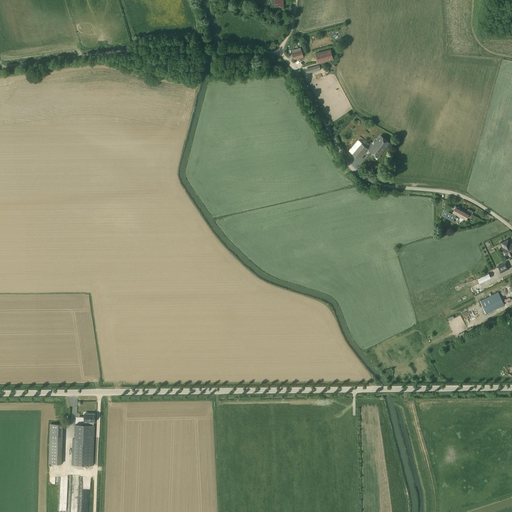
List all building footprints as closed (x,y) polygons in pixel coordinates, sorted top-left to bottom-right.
[(333,59),(331,49),(316,53),(319,63),(333,59)] [(304,57),(302,50),(292,53),(294,60),(304,57)] [(390,143),(380,136),(369,150),(378,158),(390,143)] [(367,148),(358,140),(349,150),(358,159),(367,148)] [(453,213),(452,214),(455,215),(455,214),(466,220),(469,213),(472,214),(474,211),(468,209),(466,212),(456,206),(453,213)] [(455,216),(444,210),(441,215),(453,221),(455,216)] [(511,253),(511,244),(510,244),(508,240),(501,243),(503,248),(502,248),(505,256),(509,255),(510,255),(511,256),(511,255),(511,254),(511,253)] [(497,266),(498,268),(500,273),(509,269),(506,262),(497,266)] [(488,273),(477,278),(479,283),(490,278),(488,273)] [(499,291),(501,297),(511,292),(511,290),(510,286),(499,291)] [(505,305),(498,292),(490,296),(480,301),(486,314),(505,305)] [(95,414),(84,413),(84,421),(85,421),(85,425),(75,424),(74,438),(94,439),(95,425),(94,425),(94,422),(95,422),(95,414)] [(62,440),(49,439),(49,447),(61,448),(62,440)] [(70,493),(69,511),(89,511),(89,498),(82,498),(82,506),(78,506),(78,504),(72,503),(72,497),(78,497),(78,488),(74,488),(74,493),(70,493)]
